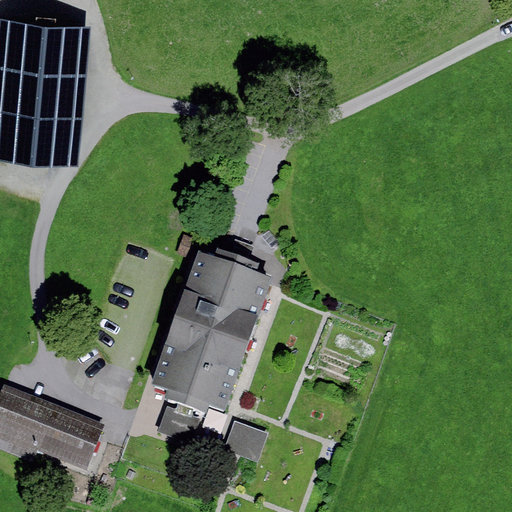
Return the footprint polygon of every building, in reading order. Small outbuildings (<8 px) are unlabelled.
[(91,27),(1,19),(0,27),(0,157),(79,164),(91,27)] [(201,242),(184,236),(178,255),(195,261),(201,242)] [(226,418),(274,284),(259,279),(262,271),(249,266),(255,249),(236,242),(229,261),(218,257),(215,265),(200,260),(154,392),(169,398),(166,406),(207,420),(210,412),(226,418)] [(4,388),(0,398),(0,450),(34,464),(38,453),(87,473),(105,429),(4,388)] [(200,421),(167,411),(159,435),(192,446),(200,421)] [(268,435),(236,423),(226,453),(258,464),(268,435)]
